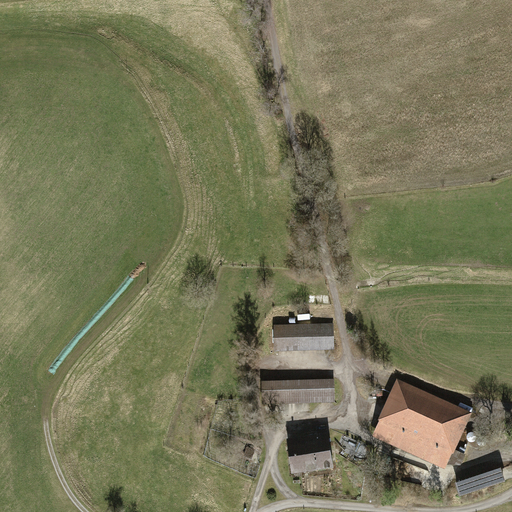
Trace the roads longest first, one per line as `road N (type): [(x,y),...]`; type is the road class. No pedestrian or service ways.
road 1 (track): [(349,362),(267,0)]
road 2 (track): [(266,511),(302,502),(434,511),(487,505),(511,493)]
road 3 (track): [(254,511),(271,452),(253,387),(263,366),(349,362)]
road 4 (track): [(511,406),(349,362)]
road 5 (track): [(269,432),(344,416),(353,394),(349,362)]
road 6 (track): [(47,396),(47,434),(61,471),(91,511)]
